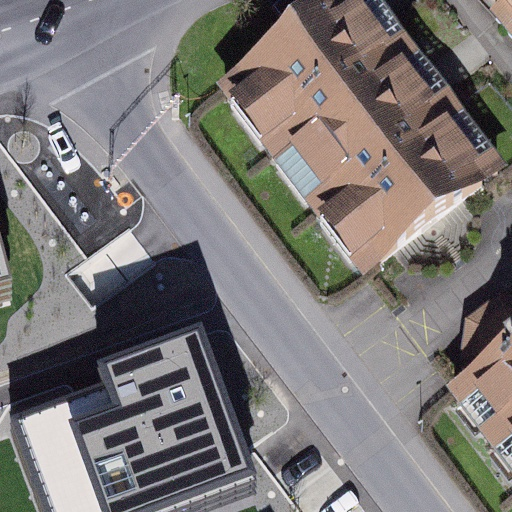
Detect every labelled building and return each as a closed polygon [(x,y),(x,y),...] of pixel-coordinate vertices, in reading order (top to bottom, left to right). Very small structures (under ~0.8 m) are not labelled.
[(349,0),(216,107),(372,300),(511,186),(511,179),(366,0),(349,0)] [(511,0),(486,0),(511,27),(511,0)] [(0,310),(12,307),(0,263),(0,310)] [(511,351),(448,401),(511,483),(511,351)] [(228,511),(255,503),(200,353),(98,390),(103,404),(11,437),(38,511),(228,511)]
